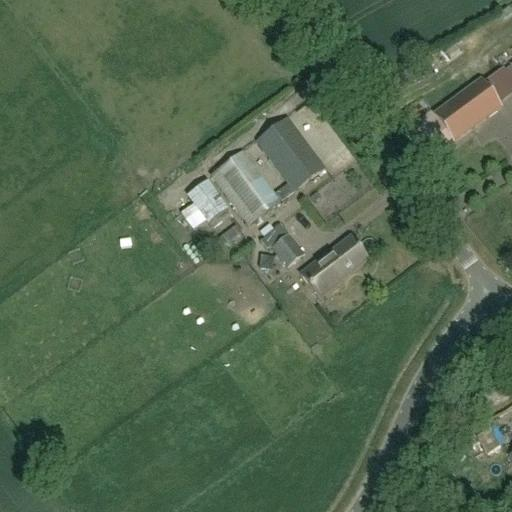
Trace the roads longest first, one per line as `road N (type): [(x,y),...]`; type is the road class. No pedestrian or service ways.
road 1 (unclassified): [(490,291),(269,0)]
road 2 (unclassified): [(362,511),(430,373),(490,291)]
